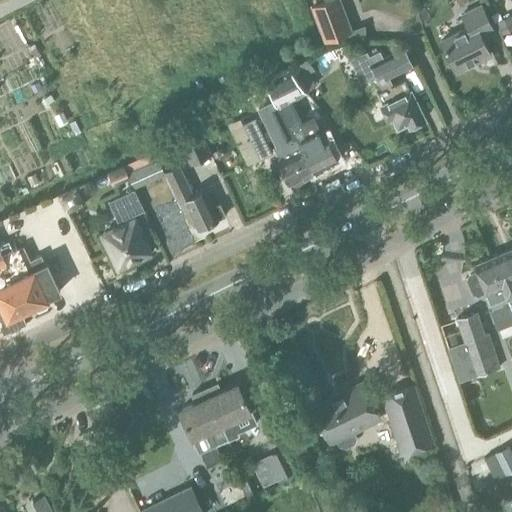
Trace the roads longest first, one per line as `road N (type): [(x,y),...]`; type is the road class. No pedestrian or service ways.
road 1 (tertiary): [(0,398),(511,149)]
road 2 (residential): [(511,113),(0,361)]
road 3 (residential): [(0,437),(511,189)]
